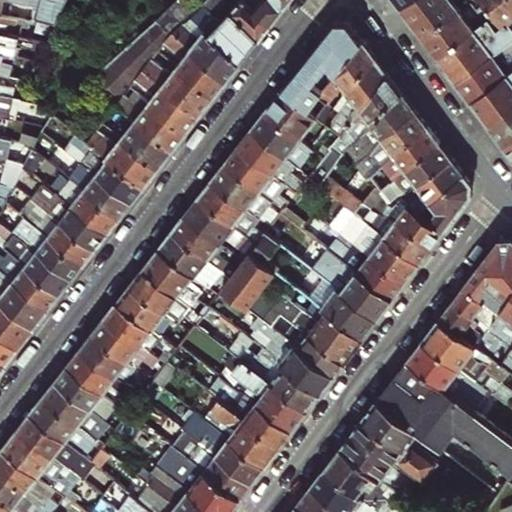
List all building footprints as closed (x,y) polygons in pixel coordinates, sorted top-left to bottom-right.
[(14,0),(39,5),(38,15),(58,18),(66,0),(14,0)] [(176,0),(100,75),(123,98),(127,93),(136,80),(146,67),(155,56),(167,39),(172,33),(176,29),(192,14),(204,3),(206,0),(176,0)] [(252,48),(272,23),(249,0),(237,0),(223,19),(229,25),(252,48)] [(249,0),(272,23),(289,0),(249,0)] [(410,0),(401,8),(404,12),(419,0),(410,0)] [(419,0),(404,12),(408,17),(430,0),(419,0)] [(422,36),(459,8),(452,0),(430,0),(408,17),(422,36)] [(422,36),(437,56),(494,14),(483,0),(476,0),(469,0),(459,8),(422,36)] [(511,0),(483,0),(494,14),(502,25),(509,20),(511,24),(511,25),(511,0)] [(242,62),(252,48),(229,25),(223,19),(204,3),(192,14),(221,41),(242,62)] [(12,21),(18,22),(19,17),(0,13),(0,30),(10,32),(12,21)] [(228,79),(242,62),(221,41),(192,14),(176,29),(206,59),(228,79)] [(437,56),(455,80),(511,37),(511,25),(511,24),(509,20),(502,25),(494,14),(437,56)] [(323,90),(315,83),(330,64),(337,72),(363,37),(348,16),(336,18),(316,43),(282,87),(304,104),(309,108),(317,114),(324,105),(320,102),(324,96),(320,94),(323,90)] [(215,96),(228,79),(206,59),(176,29),(172,33),(167,39),(185,55),(178,63),(179,65),(189,73),(215,96)] [(0,41),(7,43),(10,32),(0,30),(0,41)] [(342,80),(349,88),(376,54),(363,37),(337,72),(323,90),(320,94),(324,96),(320,102),(324,105),(342,80)] [(511,37),(455,80),(471,101),(511,69),(511,37)] [(3,60),(15,62),(16,55),(5,52),(0,51),(0,71),(1,72),(3,60)] [(328,123),(340,132),(389,71),(376,54),(349,88),(353,94),(340,109),(336,105),(335,107),(332,111),(335,113),(328,123)] [(202,113),(215,96),(189,73),(179,65),(173,72),(155,56),(146,67),(174,90),(202,113)] [(188,131),(202,113),(174,90),(146,67),(136,80),(156,94),(150,101),(165,113),(188,131)] [(488,123),(511,105),(511,69),(471,101),(488,123)] [(358,137),(372,119),(403,90),(389,71),(340,132),(323,154),(316,164),(313,168),(308,173),(319,182),(348,146),(358,137)] [(264,110),(300,137),(317,114),(309,108),(304,104),(282,87),(264,110)] [(372,119),(384,135),(416,107),(403,90),(372,119)] [(2,93),(1,93),(0,92),(0,114),(9,117),(11,106),(0,103),(2,93)] [(0,103),(11,106),(13,96),(2,93),(0,103)] [(175,148),(188,131),(165,113),(150,101),(146,107),(127,93),(123,98),(119,103),(137,118),(175,148)] [(317,114),(328,123),(335,113),(332,111),(328,108),(324,105),(317,114)] [(511,105),(488,123),(504,143),(511,136),(511,105)] [(384,135),(397,152),(428,123),(416,107),(384,135)] [(323,154),(311,145),(300,137),(264,110),(251,127),(286,155),(293,147),(316,164),(323,154)] [(15,118),(9,117),(0,114),(0,126),(13,129),(15,118)] [(161,165),(175,148),(137,118),(123,136),(138,147),(161,165)] [(397,152),(409,168),(440,139),(428,123),(397,152)] [(0,135),(11,139),(13,129),(0,126),(0,135)] [(273,173),(286,155),(251,127),(237,145),(273,173)] [(134,200),(146,185),(90,141),(78,131),(73,137),(91,150),(83,161),(134,200)] [(146,185),(161,165),(138,147),(123,136),(117,145),(98,131),(90,141),(146,185)] [(358,159),(368,150),(358,137),(348,146),(358,159)] [(419,181),(420,182),(452,155),(440,139),(409,168),(415,175),(419,181)] [(284,180),(273,173),(237,145),(224,162),(272,199),(278,204),(283,207),(281,209),(303,225),(330,190),(319,182),(308,173),(296,190),(284,180)] [(25,165),(34,172),(46,156),(35,148),(26,164),(25,165)] [(371,175),(380,166),(368,150),(358,159),(361,162),(368,170),(371,175)] [(403,173),(409,168),(397,152),(390,158),(403,173)] [(284,180),(290,172),(297,163),(286,155),(273,173),(284,180)] [(420,182),(433,199),(465,171),(452,155),(420,182)] [(14,185),(15,184),(25,165),(26,164),(7,159),(2,182),(14,185)] [(64,171),(68,166),(61,161),(57,166),(64,171)] [(122,216),(134,200),(83,161),(71,177),(72,178),(86,189),(122,216)] [(259,216),(272,199),(224,162),(211,179),(259,216)] [(304,170),(308,173),(313,168),(309,164),(304,170)] [(383,191),(393,182),(380,166),(371,175),(376,182),(383,191)] [(408,180),(415,175),(409,168),(403,173),(408,180)] [(284,180),(296,190),(308,173),(304,170),(298,178),(290,172),(284,180)] [(369,191),(376,182),(371,175),(368,170),(360,181),(369,191)] [(431,218),(444,228),(471,192),(471,180),(465,171),(433,199),(439,208),(431,218)] [(59,193),(73,204),(86,189),(72,178),(59,193)] [(260,217),(259,216),(211,179),(197,196),(233,224),(256,242),(263,233),(253,226),(260,217)] [(363,198),(373,206),(385,193),(383,191),(376,182),(369,191),(363,198)] [(392,201),(401,193),(393,182),(383,191),(385,193),(392,201)] [(109,232),(122,216),(86,189),(73,204),(76,207),(109,232)] [(410,194),(414,198),(419,193),(415,190),(410,194)] [(85,262),(97,247),(49,210),(43,217),(27,205),(25,208),(20,205),(19,199),(10,193),(8,197),(6,201),(24,215),(85,262)] [(392,201),(395,205),(404,197),(401,193),(392,201)] [(8,197),(0,194),(0,208),(2,209),(6,201),(8,197)] [(219,241),(233,224),(197,196),(184,214),(219,241)] [(364,216),(373,206),(363,198),(355,209),(364,216)] [(97,247),(109,232),(76,207),(73,204),(67,212),(51,200),(49,203),(45,199),(41,204),(49,210),(97,247)] [(420,210),(431,218),(439,208),(433,199),(426,205),(420,210)] [(432,244),(444,228),(431,218),(420,210),(409,201),(397,216),(432,244)] [(278,213),(281,209),(283,207),(278,204),(273,210),(278,213)] [(420,260),(432,244),(397,216),(379,209),(370,221),(386,233),(420,260)] [(207,258),(219,241),(184,214),(171,230),(207,258)] [(74,278),(85,262),(24,215),(18,224),(29,232),(24,239),(39,250),(74,278)] [(406,279),(420,260),(386,233),(383,236),(367,224),(362,231),(348,220),(341,229),(406,279)] [(21,236),(22,233),(15,228),(11,232),(19,238),(21,236)] [(394,295),(406,279),(341,229),(337,235),(366,257),(358,267),(394,295)] [(222,270),(207,258),(171,230),(159,247),(194,274),(200,266),(224,284),(225,284),(231,276),(222,270)] [(7,238),(14,245),(19,238),(11,232),(7,238)] [(17,258),(27,265),(39,250),(24,239),(21,236),(19,238),(14,245),(23,251),(17,258)] [(497,289),(507,274),(504,272),(511,261),(511,236),(501,237),(465,284),(493,305),(496,301),(493,298),(499,290),(497,289)] [(379,314),(394,295),(358,267),(329,245),(322,240),(315,249),(335,265),(351,278),(344,288),(379,314)] [(206,284),(194,274),(159,247),(143,268),(202,314),(208,306),(197,297),(206,284)] [(237,255),(243,260),(248,253),(242,248),(237,255)] [(62,292),(74,278),(39,250),(27,265),(62,292)] [(225,284),(249,303),(275,269),(250,251),(248,253),(243,260),(231,276),(225,284)] [(22,272),(27,265),(17,258),(11,253),(5,259),(22,272)] [(222,270),(231,276),(243,260),(237,255),(235,253),(222,270)] [(0,267),(50,308),(62,292),(27,265),(22,272),(5,259),(0,255),(0,267)] [(499,290),(509,298),(511,294),(511,261),(504,272),(507,274),(497,289),(499,290)] [(344,288),(351,278),(335,265),(327,275),(344,288)] [(36,326),(50,308),(0,267),(0,297),(0,298),(36,326)] [(363,335),(379,314),(344,288),(327,275),(316,267),(301,288),(327,308),(363,335)] [(190,330),(202,314),(143,268),(130,284),(165,311),(173,317),(185,326),(190,330)] [(173,317),(165,311),(130,284),(118,300),(153,327),(161,333),(173,317)] [(500,311),(493,305),(465,284),(454,299),(474,314),(475,313),(476,311),(492,322),(500,311)] [(345,359),(363,335),(327,308),(320,317),(295,301),(283,291),(264,316),(272,322),(278,315),(281,310),(285,314),(294,320),(345,359)] [(493,356),(501,362),(511,346),(511,294),(509,298),(504,306),(500,311),(492,322),(490,325),(485,332),(484,330),(475,343),(493,356)] [(0,305),(32,331),(36,326),(0,298),(0,305)] [(481,328),(470,320),(474,314),(454,299),(441,317),(475,343),(484,330),(481,328)] [(161,333),(153,327),(118,300),(106,316),(141,343),(149,349),(150,350),(162,334),(161,333)] [(500,311),(504,306),(496,301),(493,305),(500,311)] [(0,331),(20,347),(32,331),(0,305),(0,331)] [(336,370),(345,359),(294,320),(285,314),(281,310),(278,315),(272,322),(285,332),(336,370)] [(322,389),(336,370),(285,332),(272,322),(264,316),(261,313),(253,323),(273,339),(266,347),(269,349),(322,389)] [(481,328),(486,322),(475,313),(474,314),(470,320),(481,328)] [(128,359),(141,343),(106,316),(93,332),(128,359)] [(511,389),(502,382),(485,368),(493,356),(475,343),(441,317),(424,338),(489,388),(506,400),(511,391),(511,389)] [(0,356),(8,362),(20,347),(0,331),(0,356)] [(116,375),(128,359),(93,332),(81,348),(116,375)] [(474,408),(489,388),(424,338),(409,359),(474,408)] [(167,360),(169,357),(178,346),(171,341),(161,355),(167,360)] [(169,357),(179,365),(192,348),(182,341),(178,346),(169,357)] [(128,359),(137,364),(149,349),(141,343),(128,359)] [(293,426),(309,406),(241,355),(227,345),(224,349),(228,352),(223,359),(236,369),(262,389),(267,389),(259,400),(293,426)] [(309,406),(322,389),(269,349),(263,357),(248,345),(241,355),(309,406)] [(511,346),(501,362),(510,369),(511,370),(511,346)] [(104,390),(116,375),(81,348),(69,363),(104,390)] [(149,371),(155,375),(167,360),(161,355),(159,357),(149,371)] [(502,382),(510,369),(501,362),(493,356),(485,368),(502,382)] [(154,376),(165,384),(179,365),(169,357),(167,360),(155,375),(154,376)] [(125,380),(127,381),(139,365),(137,364),(128,359),(116,375),(125,380)] [(507,476),(511,468),(511,436),(474,408),(409,359),(379,397),(419,428),(447,450),(487,480),(498,489),(507,476)] [(92,406),(104,390),(69,363),(57,379),(92,406)] [(267,389),(262,389),(236,369),(229,377),(233,380),(242,387),(259,400),(267,389)] [(136,387),(142,392),(154,376),(155,375),(149,371),(136,387)] [(104,390),(113,396),(125,380),(116,375),(104,390)] [(80,422),(92,406),(57,379),(44,395),(80,422)] [(220,396),(229,404),(242,387),(233,380),(220,396)] [(127,399),(134,404),(142,393),(142,392),(136,387),(127,399)] [(281,443),(293,426),(259,400),(242,387),(229,404),(281,443)] [(67,438),(80,422),(44,395),(32,411),(67,438)] [(267,462),(281,443),(229,404),(220,396),(219,396),(209,409),(234,428),(230,434),(267,462)] [(411,439),(419,428),(379,397),(365,416),(425,462),(432,454),(418,443),(411,439)] [(254,479),(267,462),(230,434),(205,415),(191,405),(185,414),(224,444),(219,451),(254,479)] [(230,434),(234,428),(209,409),(205,415),(230,434)] [(109,423),(116,427),(125,415),(119,410),(109,423)] [(86,453),(67,438),(32,411),(20,427),(54,453),(71,466),(76,460),(86,467),(92,459),(92,458),(86,453)] [(432,454),(425,462),(365,416),(342,446),(391,483),(404,492),(415,500),(429,482),(425,478),(439,460),(432,454)] [(100,436),(106,440),(115,428),(116,427),(109,423),(100,436)] [(46,465),(54,453),(20,427),(4,447),(54,484),(66,493),(67,494),(73,486),(46,465)] [(242,494),(254,479),(219,451),(188,428),(182,436),(200,449),(194,458),(242,494)] [(86,453),(92,458),(103,444),(106,440),(100,436),(86,453)] [(223,511),(228,511),(242,494),(194,458),(172,441),(163,453),(177,463),(171,471),(184,481),(192,488),(223,511)] [(385,491),(391,483),(342,446),(326,467),(384,511),(389,511),(398,500),(385,491)] [(47,494),(54,484),(4,447),(0,452),(0,469),(39,499),(43,503),(49,495),(47,494)] [(158,461),(171,471),(177,463),(163,453),(158,461)] [(97,464),(92,459),(86,467),(76,460),(71,466),(86,478),(97,464)] [(384,511),(326,467),(313,485),(348,511),(384,511)] [(23,511),(30,511),(39,499),(0,469),(0,494),(14,505),(23,511)] [(190,511),(223,511),(192,488),(187,495),(178,489),(157,473),(151,481),(160,489),(180,504),(190,511)] [(465,511),(483,511),(498,489),(487,480),(465,511)] [(178,489),(187,495),(192,488),(184,481),(178,489)] [(398,500),(404,492),(391,483),(385,491),(398,500)] [(348,511),(313,485),(298,503),(309,511),(348,511)] [(176,509),(180,504),(160,489),(156,494),(176,509)] [(157,511),(190,511),(180,504),(176,509),(156,494),(153,499),(143,492),(139,498),(157,511)] [(405,511),(415,500),(404,492),(398,500),(389,511),(405,511)] [(0,511),(9,511),(14,505),(0,494),(0,511)] [(157,511),(139,498),(134,494),(130,500),(145,511),(143,511),(157,511)] [(43,511),(52,511),(54,509),(59,503),(49,495),(43,503),(39,509),(43,511)] [(511,499),(499,505),(502,511),(510,511),(511,511),(511,499)] [(309,511),(298,503),(291,511),(309,511)]
